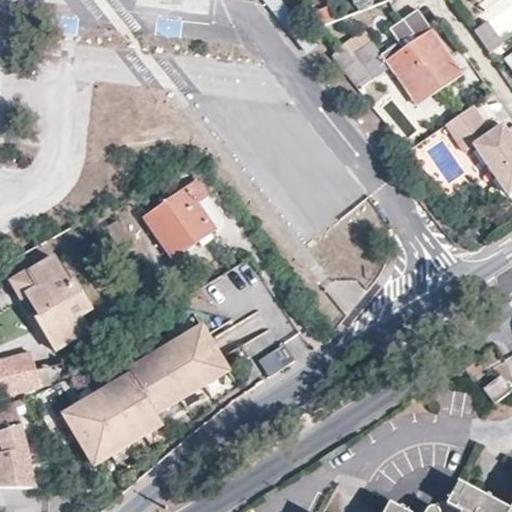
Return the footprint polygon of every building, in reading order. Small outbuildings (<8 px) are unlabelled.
[(323,61),(279,0),(268,0),(315,66),(323,61)] [(499,0),(482,0),(489,8),(499,0)] [(384,54),(367,30),(340,49),(332,56),(360,89),(392,68),(414,98),(439,80),(445,89),(466,74),(435,28),(420,9),(391,29),(401,43),(384,54)] [(508,41),(492,18),(478,28),(494,51),(508,41)] [(419,107),(445,89),(439,80),(414,98),(419,107)] [(401,136),(413,127),(389,98),(378,107),(401,136)] [(511,194),(511,128),(507,121),(495,128),(479,105),(450,124),(466,148),(476,141),(511,195),(511,194)] [(214,230),(195,202),(204,196),(195,182),(147,216),(175,256),(203,238),(214,230)] [(204,196),(195,202),(214,230),(223,224),(204,196)] [(105,229),(118,250),(130,241),(117,222),(105,229)] [(42,290),(24,301),(56,353),(89,332),(81,318),(92,311),(75,282),(71,284),(56,258),(31,273),(42,290)] [(12,282),(24,301),(42,290),(31,273),(29,271),(12,282)] [(226,320),(251,309),(242,289),(246,288),(238,271),(210,283),(226,320)] [(159,414),(232,372),(205,327),(133,369),(135,373),(66,414),(96,466),(155,431),(165,425),(159,414)] [(285,344),(257,363),(268,379),(296,360),(285,344)] [(42,385),(56,383),(55,379),(64,377),(60,363),(50,365),(46,350),(0,361),(0,374),(6,396),(42,388),(42,385)] [(511,394),(511,390),(503,378),(485,391),(496,406),(511,394)] [(30,460),(23,429),(22,426),(15,410),(25,406),(22,400),(14,404),(11,405),(0,409),(0,445),(2,454),(0,454),(0,488),(37,488),(33,471),(30,460)] [(508,511),(509,511),(508,511),(508,510),(460,485),(445,511),(438,511),(437,510),(434,510),(432,511),(430,511),(405,511),(391,504),(386,511),(508,511)]
